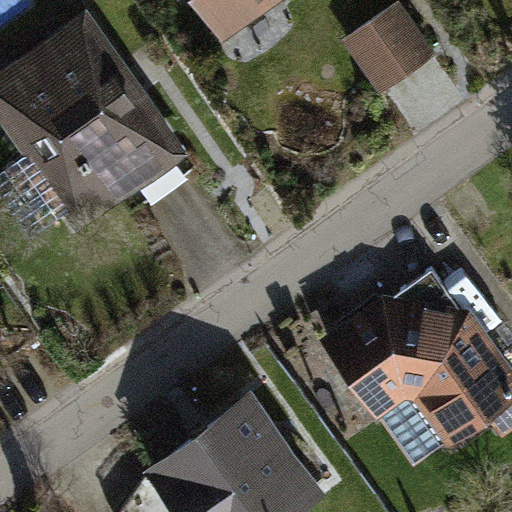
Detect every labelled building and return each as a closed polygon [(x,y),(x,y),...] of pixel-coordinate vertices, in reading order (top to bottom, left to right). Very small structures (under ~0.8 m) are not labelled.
[(189,0),(224,48),(290,0),(189,0)] [(418,0),(399,0),(354,24),(386,82),(446,50),(418,0)] [(91,3),(0,65),(0,122),(77,234),(195,153),(91,3)] [(415,276),(325,331),(369,403),(391,389),(425,446),(511,394),(511,347),(472,281),(433,304),(415,276)] [(256,384),(150,464),(185,511),(288,511),(329,482),(256,384)]
